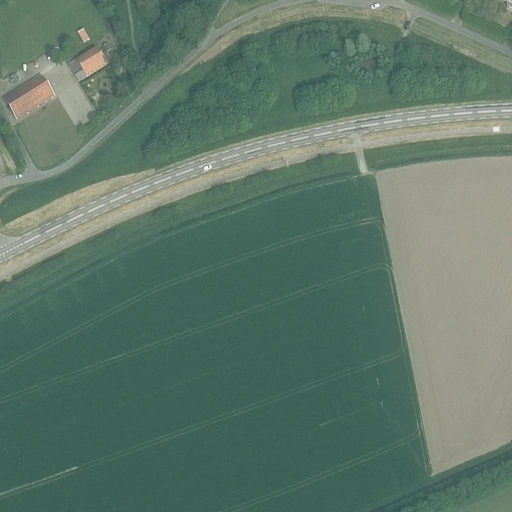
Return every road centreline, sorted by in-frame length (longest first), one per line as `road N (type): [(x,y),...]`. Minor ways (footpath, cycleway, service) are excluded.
road 1 (primary): [(0,255),(153,183),(303,136),(511,109)]
road 2 (unclassified): [(0,184),(66,166),(212,34)]
road 3 (unclassified): [(389,1),(511,54)]
